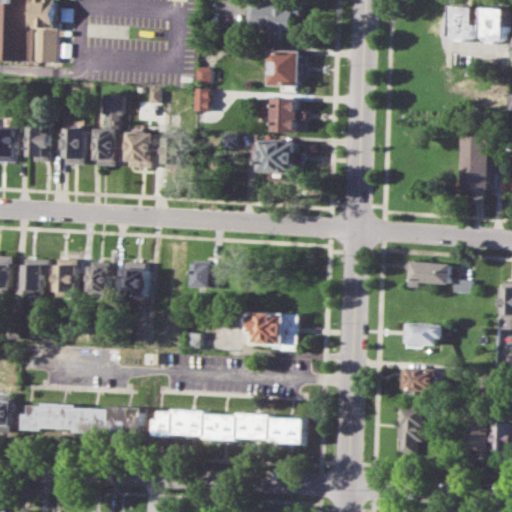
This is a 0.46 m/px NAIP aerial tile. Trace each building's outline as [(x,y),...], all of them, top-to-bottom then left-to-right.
[(0,59),(1,0),(59,0),(59,20),(64,20),(63,28),(69,28),(69,34),(63,34),(62,42),(73,42),(72,56),(62,55),(62,61),(0,59)] [(251,1),(279,2),(279,7),(288,8),(289,0),(306,2),(305,17),(298,17),(297,29),(285,28),(284,41),(264,40),(265,21),(250,20),(251,1)] [(457,4),(480,5),(478,36),(473,36),(473,39),(458,38),(458,35),(455,34),(457,4)] [(486,36),(487,5),(511,7),(509,38),(503,37),(503,40),(489,40),(490,37),(486,36)] [(274,47),(306,49),(306,55),(310,55),(308,90),(286,89),(286,85),(272,84),(274,47)] [(201,65),(215,66),(214,82),(200,82),(201,65)] [(154,86),(166,87),(164,102),(153,101),(154,86)] [(199,87),(214,87),(213,109),(199,108),(199,87)] [(102,127),(111,127),(112,112),(108,112),(108,92),(129,93),(128,113),(123,113),(121,163),(101,162),(102,127)] [(264,95),(304,97),(303,107),(308,107),(307,118),(302,116),(301,131),(275,130),(276,116),(276,111),(263,111),(264,95)] [(0,160),(1,120),(23,120),(22,161),(0,160)] [(34,122),(51,123),(50,131),(55,131),(53,159),(39,159),(39,153),(33,153),(34,122)] [(70,126),(91,127),(90,163),(69,162),(70,126)] [(134,130),(159,131),(157,165),(132,163),(134,130)] [(171,130),(192,131),(190,167),(169,166),(169,160),(166,160),(168,135),(171,136),(171,130)] [(228,130),(244,131),(243,146),(228,145),(228,130)] [(467,134),(494,135),(492,188),(464,187),(467,134)] [(264,137),(303,140),(302,152),(306,152),(306,162),(301,161),(300,173),(286,172),(286,177),(274,176),(275,169),(263,169),(264,157),(258,157),(260,140),(264,140),(264,137)] [(0,253),(18,254),(17,288),(0,288),(0,253)] [(28,292),(30,257),(56,258),(55,272),(48,272),(47,292),(28,292)] [(61,257),(59,296),(73,297),(74,287),(83,288),(84,258),(61,257)] [(195,259),(215,260),(215,266),(224,267),(223,288),(194,286),(195,259)] [(414,259),(455,261),(453,282),(424,281),(423,286),(412,285),(414,259)] [(93,260),(114,261),(113,292),(92,291),(93,260)] [(126,266),(135,266),(135,260),(150,261),(149,300),(125,299),(126,266)] [(457,277),(475,278),(474,291),(456,290),(457,277)] [(511,327),(511,280),(504,280),(501,346),(511,347),(511,327)] [(249,310),(303,312),(301,349),(275,348),(275,343),(257,342),(257,331),(253,331),(253,326),(248,326),(249,310)] [(408,321),(449,323),(448,337),(442,336),(442,343),(407,342),(408,321)] [(191,330),(206,330),(205,347),(190,346),(191,330)] [(406,367),(443,368),(442,393),(405,391),(406,367)] [(0,390),(18,392),(16,432),(0,431),(0,390)] [(28,428),(28,411),(34,411),(34,404),(49,405),(49,401),(84,403),(84,406),(115,407),(115,404),(149,406),(148,431),(114,429),(113,433),(80,431),(80,428),(50,426),(50,429),(28,428)] [(403,405),(427,405),(425,452),(402,451),(403,436),(398,436),(399,421),(403,421),(403,405)] [(158,434),(159,412),(164,413),(165,409),(178,410),(179,407),(213,409),(213,412),(244,414),(244,410),(279,412),(279,415),(312,417),(310,442),(276,440),(276,438),(244,436),(243,440),(210,438),(210,434),(178,432),(178,435),(158,434)] [(472,416),(494,416),(492,455),(471,454),(472,416)] [(498,420),(511,420),(511,451),(497,451),(498,420)]
